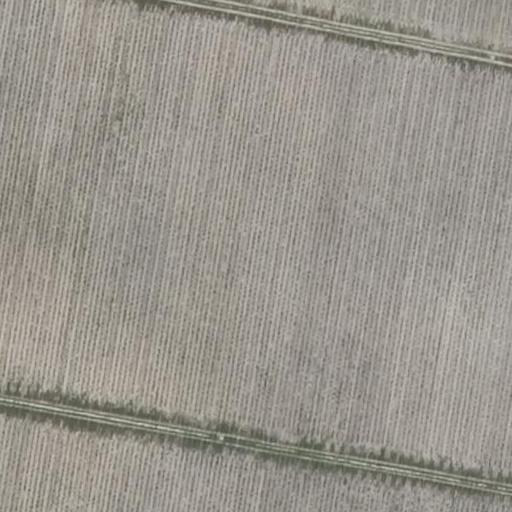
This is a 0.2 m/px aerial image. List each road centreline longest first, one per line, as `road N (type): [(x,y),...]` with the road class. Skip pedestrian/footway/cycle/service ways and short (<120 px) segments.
road 1 (track): [(0,399),(511,490)]
road 2 (track): [(511,58),(193,0)]
